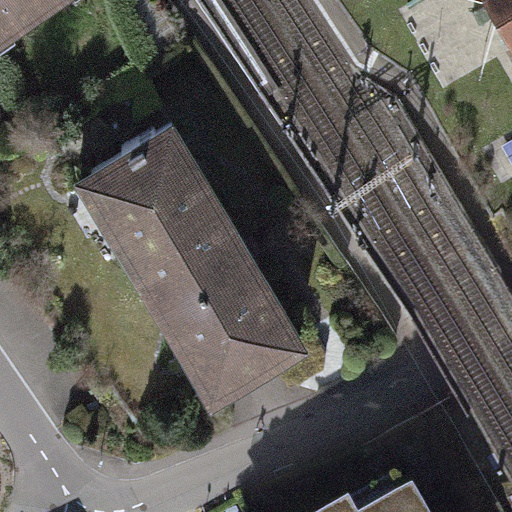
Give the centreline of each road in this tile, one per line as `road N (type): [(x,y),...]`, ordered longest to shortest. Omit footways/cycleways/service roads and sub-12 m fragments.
road 1 (residential): [(511,324),(435,372),(111,511)]
road 2 (residential): [(0,380),(77,511)]
